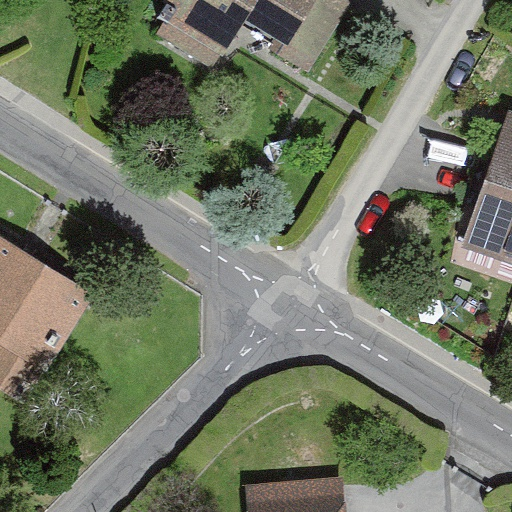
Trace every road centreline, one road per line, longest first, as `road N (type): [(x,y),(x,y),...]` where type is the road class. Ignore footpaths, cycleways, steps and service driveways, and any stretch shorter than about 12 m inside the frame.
road 1 (residential): [(291,305),(470,0)]
road 2 (residential): [(291,305),(0,126)]
road 3 (residential): [(84,511),(291,305)]
road 4 (residential): [(511,435),(291,305)]
